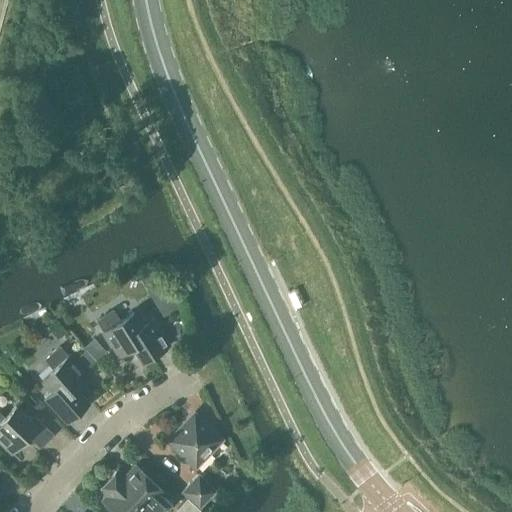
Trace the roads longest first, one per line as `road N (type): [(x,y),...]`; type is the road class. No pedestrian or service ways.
road 1 (secondary): [(392,507),(316,393),(189,128),(148,0)]
road 2 (residential): [(33,511),(122,414),(191,377)]
